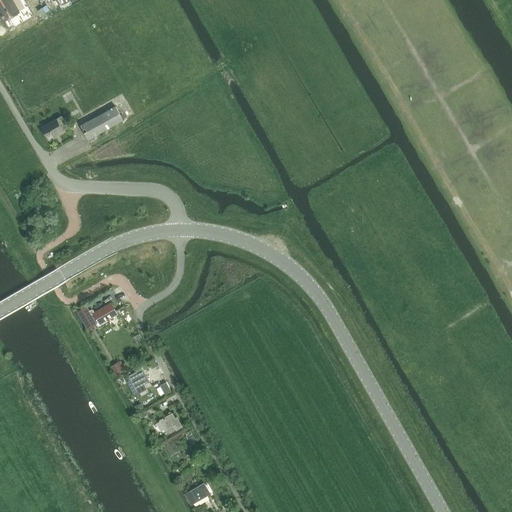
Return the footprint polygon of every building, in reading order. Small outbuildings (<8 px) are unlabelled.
[(0,0),(0,12),(4,20),(18,12),(11,0),(0,0)] [(116,106),(81,126),(85,134),(89,140),(89,139),(93,137),(124,120),(116,106)] [(48,139),(69,127),(62,116),(42,128),(48,139)] [(109,318),(117,314),(111,303),(95,313),(93,309),(89,311),(85,305),(78,310),(79,313),(88,327),(96,322),(95,322),(99,320),(101,323),(108,319),(109,320),(110,319),(109,318)] [(139,334),(134,338),(138,345),(144,342),(139,334)] [(126,370),(121,360),(111,366),(116,375),(126,370)] [(130,376),(125,378),(134,395),(139,393),(146,389),(144,385),(145,384),(149,382),(143,371),(138,373),(137,374),(136,372),(130,375),(130,376)] [(172,391),(166,382),(161,385),(166,394),(172,391)] [(140,403),(134,406),(136,411),(143,408),(140,403)] [(147,415),(144,410),(138,413),(141,418),(147,415)] [(172,413),(157,423),(162,431),(165,429),(169,435),(183,426),(180,421),(178,422),(172,413)] [(190,430),(185,434),(192,444),(197,441),(190,430)] [(192,505),(210,494),(204,483),(186,494),(192,505)]
